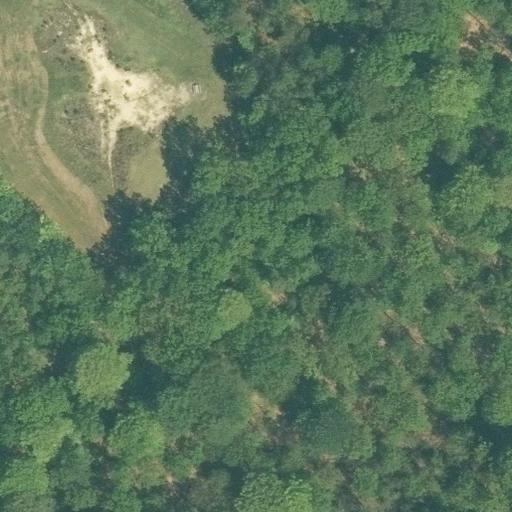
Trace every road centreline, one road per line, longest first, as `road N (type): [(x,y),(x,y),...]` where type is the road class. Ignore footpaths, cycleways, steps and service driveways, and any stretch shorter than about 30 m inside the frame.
road 1 (track): [(0,419),(355,59)]
road 2 (track): [(355,59),(511,223)]
